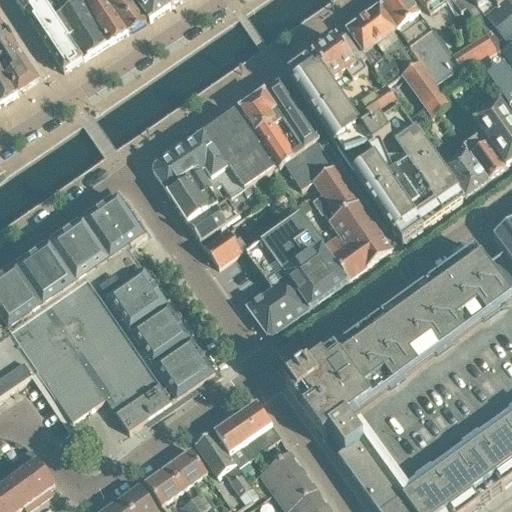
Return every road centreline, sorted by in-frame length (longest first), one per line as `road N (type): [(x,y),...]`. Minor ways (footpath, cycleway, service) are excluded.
road 1 (residential): [(258,374),(121,171),(0,256)]
road 2 (residential): [(258,374),(511,194)]
road 3 (residential): [(0,144),(223,0)]
road 4 (residential): [(258,374),(82,499)]
road 5 (residential): [(352,511),(258,374)]
road 6 (residential): [(82,499),(28,420),(0,422)]
